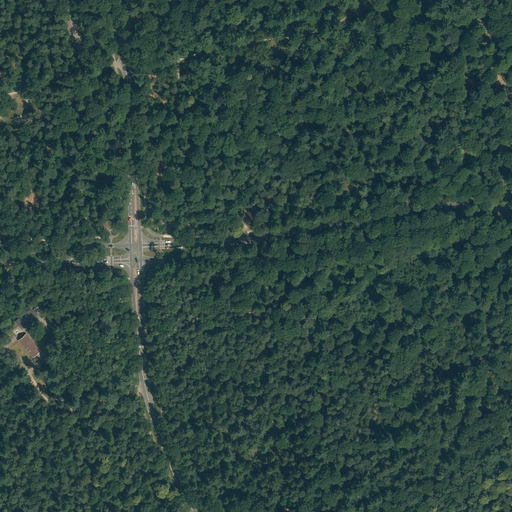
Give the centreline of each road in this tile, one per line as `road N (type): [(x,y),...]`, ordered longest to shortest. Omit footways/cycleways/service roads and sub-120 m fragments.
road 1 (secondary): [(511,192),(268,237),(140,244)]
road 2 (secondary): [(141,259),(305,251),(511,208)]
road 3 (track): [(511,405),(473,337),(473,258),(455,181),(406,118)]
road 4 (track): [(262,369),(145,383),(91,412),(49,405)]
road 5 (tertiary): [(193,511),(146,392),(140,327)]
road 6 (tertiary): [(134,184),(124,65),(107,0)]
road 7 (secondary): [(131,244),(0,259)]
road 8 (secondary): [(0,263),(131,260)]
road 9 (track): [(262,369),(279,492)]
